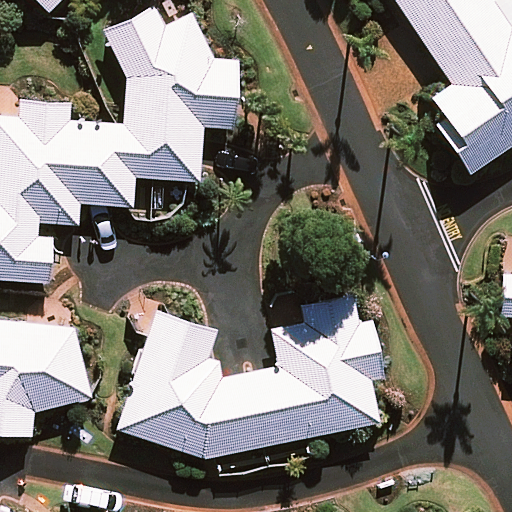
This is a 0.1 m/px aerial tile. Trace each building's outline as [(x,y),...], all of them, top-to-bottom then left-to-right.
[(436,122),(465,167),(511,135),(511,18),(505,23),(490,0),(396,0),(452,83),(432,96),(445,116),(436,122)] [(0,273),(44,277),(47,235),(33,234),(34,217),(67,219),(69,195),(125,199),(127,172),(191,177),(195,123),(228,125),(233,60),(212,58),(187,12),(162,25),(150,3),(103,28),(126,76),(123,125),(64,120),(66,100),(17,97),(15,117),(0,115),(0,273)] [(507,355),(511,355),(511,273),(501,272),(498,311),(510,312),(507,355)] [(117,424),(201,449),(371,415),(364,377),(378,375),(367,319),(352,322),(347,294),(302,303),(305,321),(269,329),(276,366),(221,377),(208,378),(200,359),(212,326),(154,313),(117,424)] [(0,423),(22,426),(29,405),(86,390),(70,325),(0,318),(0,423)]
